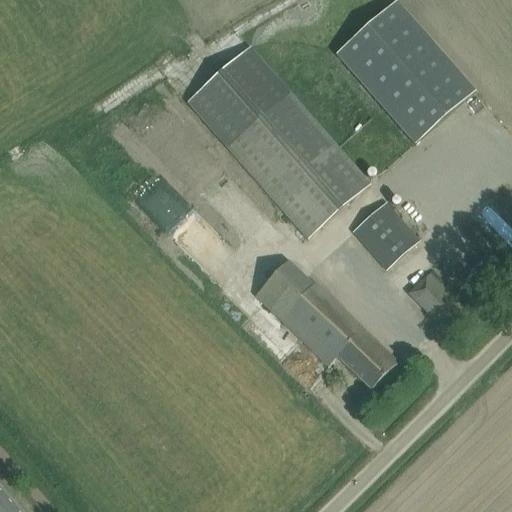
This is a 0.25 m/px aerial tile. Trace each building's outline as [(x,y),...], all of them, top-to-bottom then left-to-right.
[(474,94),(395,4),(334,57),(414,147),(474,94)] [(369,187),(287,94),(252,53),(190,108),(306,241),(369,187)] [(459,119),(393,177),(427,214),(492,156),(459,119)] [(159,205),(142,220),(188,269),(208,250),(190,230),(186,234),(159,205)] [(385,206),(352,234),(385,272),(418,243),(385,206)] [(287,264),(255,298),(327,369),(336,360),(370,392),(395,367),(287,264)] [(407,296),(447,336),(467,316),(439,287),(442,283),(432,272),(407,296)] [(259,360),(276,371),(282,363),(265,351),(259,360)]
